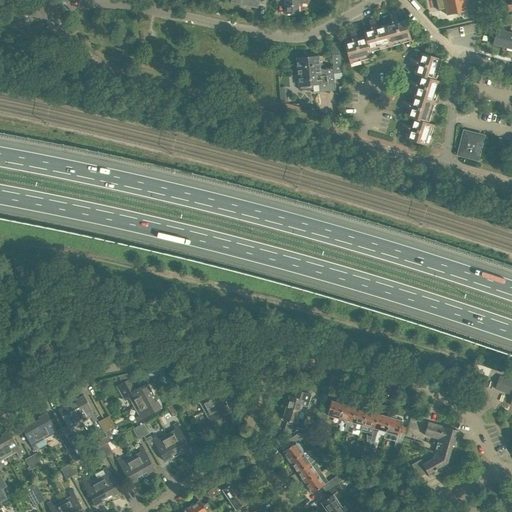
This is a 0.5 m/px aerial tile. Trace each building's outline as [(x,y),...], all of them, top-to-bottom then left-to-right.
[(285,0),(285,13),(297,13),(297,3),(309,3),(308,0),(285,0)] [(439,0),(441,9),(446,10),(447,15),(478,8),(479,16),(495,12),(496,12),(493,0),(439,0)] [(398,22),(396,13),(390,15),(392,23),(384,25),(390,47),(411,41),(406,20),(398,22)] [(377,27),(375,19),(369,21),(371,29),(363,31),(365,37),(369,52),(390,47),(384,25),(377,27)] [(358,39),(356,30),(350,32),(352,41),(344,43),(350,64),(371,58),(369,52),(365,37),(358,39)] [(505,48),(509,33),(496,30),(493,45),(505,48)] [(436,79),(442,58),(422,52),(419,60),(410,57),(409,63),(417,65),(415,73),(420,74),(436,79)] [(335,91),(333,74),(342,73),(340,55),(331,56),(333,69),(325,70),(326,79),(327,79),(327,86),(325,86),(326,92),(335,91)] [(298,75),(319,73),(318,57),(296,59),(298,75)] [(320,79),(319,73),(298,75),(299,90),(308,89),(308,85),(318,84),(319,92),(326,92),(325,86),(327,86),(327,79),(326,79),(320,79)] [(435,101),(442,81),(436,79),(420,74),(418,82),(410,79),(408,85),(416,88),(414,95),(435,101)] [(429,122),(435,101),(414,95),(412,102),(404,100),(402,106),(410,108),(408,116),(414,117),(429,122)] [(428,144),(434,124),(429,122),(414,117),(412,125),(403,123),(401,129),(409,131),(407,138),(428,144)] [(477,158),(483,136),(464,131),(458,153),(477,158)] [(511,381),(499,376),(495,389),(511,394),(511,397),(509,405),(511,405),(511,381)] [(135,389),(129,379),(115,386),(124,401),(129,398),(134,406),(153,395),(147,383),(135,389)] [(204,410),(224,399),(217,386),(192,400),(194,404),(199,401),(204,410)] [(308,407),(312,395),(296,390),(294,397),(289,395),(285,407),(300,411),(302,405),(308,407)] [(97,419),(83,395),(70,402),(81,421),(90,416),(93,422),(97,419)] [(136,422),(161,408),(153,395),(134,406),(139,415),(133,418),(136,422)] [(176,409),(186,404),(183,398),(173,403),(176,409)] [(209,431),(223,423),(220,418),(231,412),(224,399),(204,410),(209,419),(203,421),(209,431)] [(340,418),(344,403),(332,400),(328,412),(322,410),(318,425),(325,426),(328,415),(340,418)] [(72,434),(76,431),(73,426),(81,421),(70,402),(58,409),(72,434)] [(173,417),(179,414),(176,409),(173,403),(167,407),(173,417)] [(348,432),(355,407),(344,403),(340,418),(348,420),(347,422),(344,431),(348,432)] [(305,432),(307,426),(301,424),(303,419),(298,418),(300,411),(285,407),(282,418),(293,421),(291,428),(305,432)] [(361,431),(363,425),(367,410),(355,407),(348,432),(352,433),(353,431),(355,431),(356,430),(361,431)] [(320,417),(322,410),(314,408),(312,415),(320,417)] [(371,438),(378,413),(367,410),(363,425),(371,427),(371,429),(370,428),(367,437),(371,438)] [(60,437),(46,412),(33,419),(44,439),(53,434),(56,439),(60,437)] [(386,431),(390,417),(378,413),(371,438),(370,442),(373,443),(374,443),(378,431),(377,431),(377,429),(386,431)] [(109,429),(115,426),(109,416),(104,419),(109,429)] [(398,432),(402,420),(390,417),(386,431),(383,438),(395,441),(394,446),(400,448),(404,434),(398,432)] [(34,451),(38,449),(36,444),(44,439),(33,419),(20,426),(34,451)] [(96,448),(102,445),(107,443),(115,439),(109,429),(104,419),(98,422),(107,436),(94,444),(96,448)] [(177,454),(190,447),(176,422),(171,425),(174,430),(166,434),(177,454)] [(453,446),(455,438),(457,430),(428,422),(425,435),(438,439),(434,453),(449,457),(452,445),(453,446)] [(144,436),(149,433),(143,423),(139,425),(144,436)] [(139,425),(132,429),(138,439),(144,436),(139,425)] [(22,455),(8,430),(0,434),(0,444),(7,457),(15,452),(18,457),(22,455)] [(286,458),(289,463),(303,453),(307,450),(300,440),(304,437),(302,434),(299,433),(288,440),(292,445),(283,451),(287,457),(286,458)] [(158,439),(155,434),(151,436),(165,462),(177,454),(166,434),(158,439)] [(73,449),(78,446),(73,435),(67,438),(73,449)] [(200,437),(195,440),(199,447),(204,444),(200,437)] [(68,452),(73,449),(67,438),(62,441),(68,452)] [(108,456),(113,453),(107,443),(102,445),(108,456)] [(102,459),(108,456),(102,445),(96,448),(102,459)] [(143,477),(155,470),(141,445),(137,447),(140,452),(132,457),(143,477)] [(36,466),(41,464),(35,453),(30,456),(36,466)] [(308,460),(303,453),(289,463),(293,468),(294,467),(297,472),(318,458),(316,455),(308,460)] [(435,469),(447,463),(449,457),(434,453),(433,458),(422,464),(420,459),(411,464),(416,474),(419,473),(420,475),(426,472),(429,478),(438,473),(435,469)] [(31,469),(36,466),(30,456),(25,459),(31,469)] [(123,462),(120,456),(116,459),(130,484),(143,477),(132,457),(123,462)] [(303,484),(317,474),(312,466),(320,461),(318,458),(297,472),(301,478),(300,479),(303,484)] [(72,476),(77,473),(71,463),(66,466),(72,476)] [(66,479),(72,476),(66,466),(61,468),(66,479)] [(108,499),(121,492),(107,467),(103,469),(106,474),(97,479),(108,499)] [(321,472),(317,474),(303,484),(306,489),(308,488),(312,494),(322,487),(325,492),(338,483),(345,479),(341,473),(328,482),(321,472)] [(89,484),(86,479),(81,481),(95,506),(108,499),(97,479),(89,484)] [(226,481),(208,493),(211,497),(216,493),(217,494),(223,490),(229,500),(242,492),(235,482),(229,486),(226,481)] [(39,503),(45,500),(35,482),(30,485),(39,503)] [(342,489),(338,483),(325,492),(329,497),(321,503),(327,511),(339,504),(337,500),(341,497),(337,492),(342,489)] [(30,485),(25,488),(34,505),(39,503),(30,485)] [(68,511),(84,511),(72,489),(68,491),(71,496),(62,501),(68,511)] [(242,492),(229,500),(236,509),(231,511),(242,511),(239,508),(248,502),(242,492)] [(53,506),(51,500),(46,503),(51,511),(68,511),(62,501),(53,506)] [(193,503),(188,506),(191,511),(214,511),(208,502),(203,506),(199,500),(194,504),(193,503)]
